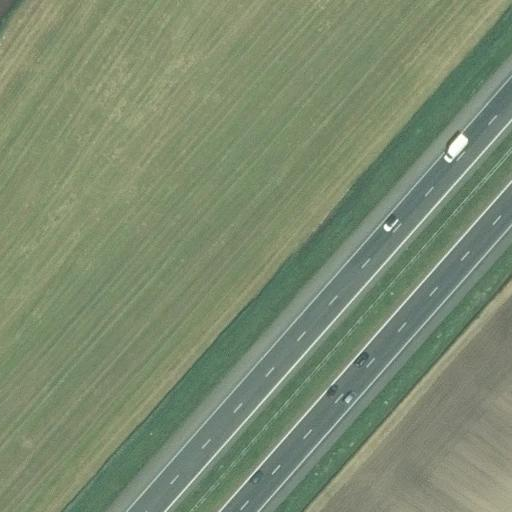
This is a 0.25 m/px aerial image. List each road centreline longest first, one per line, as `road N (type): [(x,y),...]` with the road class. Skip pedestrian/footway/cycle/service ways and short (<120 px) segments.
road 1 (motorway): [(511,101),(149,511)]
road 2 (motorway): [(238,511),(511,203)]
